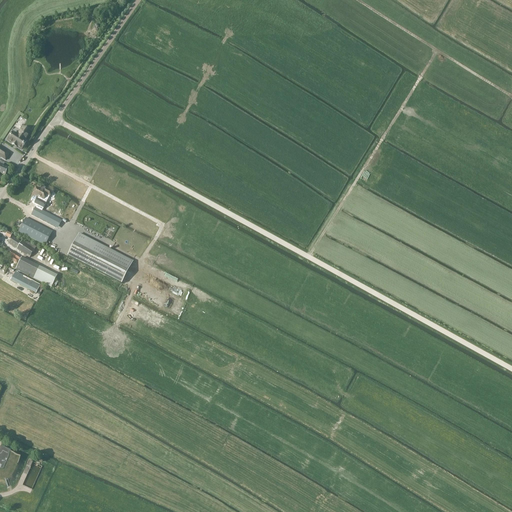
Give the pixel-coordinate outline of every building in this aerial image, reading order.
[(18,147),(21,149),(27,141),(25,140),(31,133),(23,128),(18,135),(13,132),(8,140),(12,143),(12,144),(17,147),(18,147)] [(10,154),(0,147),(0,156),(6,160),(10,154)] [(0,162),(0,178),(0,177),(0,176),(1,174),(6,176),(9,168),(4,166),(5,164),(0,162)] [(35,195),(45,200),(47,195),(50,197),(53,192),(47,189),(45,192),(38,188),(35,195)] [(38,209),(37,208),(36,208),(32,215),(55,227),(59,219),(38,209)] [(46,246),(52,232),(26,218),(19,232),(46,246)] [(122,284),(133,262),(79,234),(68,256),(122,284)] [(13,237),(9,243),(30,258),(35,250),(22,242),(13,237)] [(22,258),(16,270),(51,287),(57,276),(22,258)] [(23,276),(16,272),(11,281),(14,282),(36,294),(40,287),(23,277),(23,276)] [(0,479),(2,480),(5,481),(6,480),(8,480),(10,479),(12,476),(18,464),(21,458),(11,453),(11,452),(1,447),(0,450),(0,479)]
